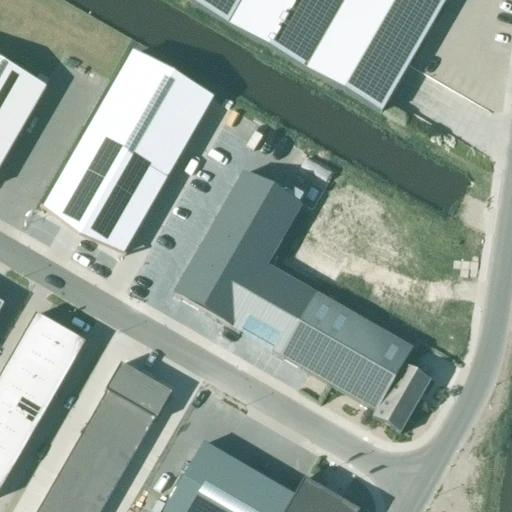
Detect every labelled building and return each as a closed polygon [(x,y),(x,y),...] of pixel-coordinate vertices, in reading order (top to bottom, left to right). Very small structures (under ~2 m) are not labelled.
[(179,0),(380,116),(446,0),(179,0)] [(134,57),(44,212),(121,257),(211,101),(134,57)] [(0,65),(0,168),(45,91),(0,65)] [(242,177),(173,298),(239,336),(241,333),(273,351),(271,355),(280,360),(316,297),(268,270),(301,211),(242,177)] [(316,297),(280,360),(375,415),(372,421),(400,437),(430,384),(402,368),(411,352),(316,297)] [(35,319),(25,336),(49,350),(60,332),(35,319)] [(60,332),(49,350),(74,364),(84,346),(60,332)] [(25,336),(15,353),(40,367),(49,350),(25,336)] [(49,350),(40,367),(64,381),(74,364),(49,350)] [(15,353),(5,370),(30,384),(40,367),(15,353)] [(120,366),(104,394),(106,395),(121,404),(137,376),(120,366)] [(40,367),(30,384),(54,398),(64,381),(40,367)] [(5,370),(0,379),(0,389),(20,401),(30,384),(5,370)] [(137,376),(121,404),(130,409),(139,414),(155,386),(137,376)] [(30,384),(20,401),(44,415),(54,398),(30,384)] [(155,386),(139,414),(154,423),(156,424),(172,396),(155,386)] [(0,389),(0,412),(10,418),(20,401),(0,389)] [(106,395),(100,405),(124,419),(130,409),(121,404),(106,395)] [(20,401),(10,418),(34,432),(44,415),(20,401)] [(100,405),(94,416),(118,430),(124,419),(100,405)] [(130,409),(124,419),(148,433),(154,423),(139,414),(130,409)] [(0,412),(0,435),(10,418),(0,412)] [(94,416),(88,426),(112,440),(118,430),(94,416)] [(10,418),(0,435),(25,449),(34,432),(10,418)] [(124,419),(118,430),(142,444),(148,433),(124,419)] [(88,426),(81,437),(106,451),(112,440),(88,426)] [(118,430),(112,440),(136,454),(142,444),(118,430)] [(0,435),(0,457),(15,466),(25,449),(0,435)] [(81,437),(75,447),(100,461),(106,451),(81,437)] [(112,440),(106,451),(130,465),(136,454),(112,440)] [(204,446),(165,511),(353,511),(302,483),(293,498),(204,446)] [(75,447),(69,458),(94,472),(100,461),(75,447)] [(106,451),(100,461),(124,475),(130,465),(106,451)] [(0,457),(0,480),(5,483),(15,466),(0,457)] [(69,458),(63,468),(88,482),(94,472),(69,458)] [(100,461),(94,472),(118,486),(124,475),(100,461)] [(63,468),(57,479),(81,493),(88,482),(63,468)] [(94,472),(88,482),(112,496),(118,486),(94,472)] [(57,479),(51,490),(75,504),(81,493),(57,479)] [(88,482),(81,493),(106,507),(112,496),(88,482)] [(51,490),(45,500),(65,511),(70,511),(75,504),(51,490)] [(81,493),(75,504),(90,511),(102,511),(106,507),(81,493)] [(65,511),(45,500),(39,511),(41,511),(65,511)]
